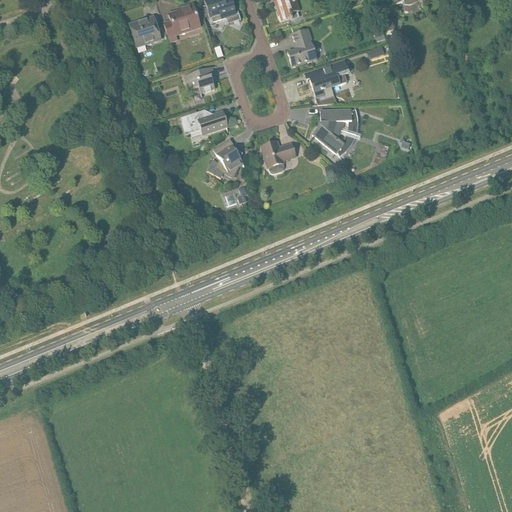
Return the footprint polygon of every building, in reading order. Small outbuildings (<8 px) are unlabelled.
[(209,0),(204,2),(210,20),(211,19),(212,24),(221,21),(221,20),(226,19),(236,16),(236,15),(230,0),(209,0)] [(281,23),(291,19),(290,15),(299,12),(295,0),(275,0),(278,6),(276,7),(281,23)] [(169,22),(163,24),(168,40),(169,44),(177,42),(176,37),(189,33),(189,32),(189,31),(188,29),(199,25),(193,4),(183,7),(183,8),(183,9),(184,10),(181,11),(176,12),(167,15),(169,22)] [(382,18),(387,40),(396,37),(391,16),(382,18)] [(137,23),(129,26),(135,44),(142,41),(143,46),(160,41),(154,23),(147,25),(146,20),(137,23)] [(291,69),(316,61),(312,46),(311,46),(310,42),(311,41),(307,30),(290,36),(290,37),(293,36),(298,50),(287,54),(291,69)] [(385,40),(383,31),(374,34),(376,42),(385,40)] [(460,31),(455,36),(459,40),(464,36),(460,31)] [(321,45),(314,47),(317,59),(324,57),(321,45)] [(375,50),(377,57),(384,55),(382,47),(375,50)] [(460,57),(463,66),(471,64),(469,55),(460,57)] [(322,77),(309,81),(314,95),(313,95),(317,107),(326,106),(336,105),(333,97),(331,89),(332,88),(339,86),(337,78),(348,75),(344,62),(333,66),(319,71),(322,77)] [(198,73),(184,78),(188,92),(190,91),(200,96),(214,91),(212,83),(210,79),(214,78),(212,69),(211,69),(198,73)] [(182,118),(180,119),(182,126),(185,136),(190,134),(201,131),(202,135),(202,136),(226,128),(222,113),(213,116),(206,118),(204,111),(198,113),(193,115),(182,118)] [(351,113),(351,111),(320,112),(320,125),(319,126),(312,136),(336,155),(337,154),(339,158),(342,156),(344,154),(346,152),(348,150),(350,147),(351,146),(352,143),(354,140),(355,138),(355,136),(356,134),(357,131),(357,128),(357,124),(357,121),(356,118),(356,115),(355,111),(351,113)] [(236,170),(243,165),(235,153),(236,153),(229,141),(213,151),(220,163),(217,169),(232,177),(236,170)] [(282,162),(295,158),(291,146),(278,150),(276,143),(261,148),(267,169),(268,169),(269,172),(270,174),(271,175),(274,175),(282,173),(283,171),(284,170),(284,168),(283,165),(282,162)] [(172,164),(169,156),(164,157),(163,158),(166,166),(172,164)] [(334,175),(332,167),(324,169),(326,177),(334,175)] [(247,197),(244,189),(238,191),(241,199),(237,200),(239,206),(246,204),(244,198),(247,197)]
